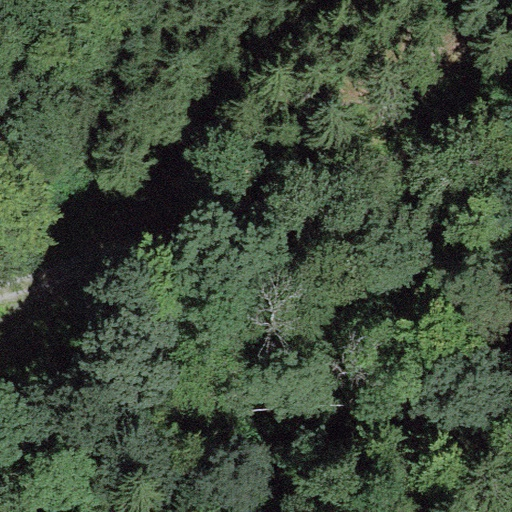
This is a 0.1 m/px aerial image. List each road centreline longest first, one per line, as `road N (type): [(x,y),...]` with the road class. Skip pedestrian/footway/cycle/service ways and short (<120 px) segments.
road 1 (track): [(511,124),(95,270),(0,290)]
road 2 (track): [(378,0),(237,115),(95,270),(0,330)]
